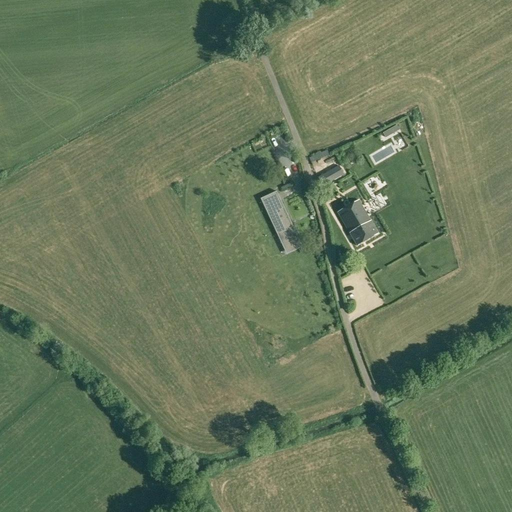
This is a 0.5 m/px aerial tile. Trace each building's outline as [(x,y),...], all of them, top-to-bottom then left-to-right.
[(397,125),(383,133),(385,138),(399,130),(397,125)] [(352,167),(347,169),(351,180),(357,178),(352,167)] [(291,252),(266,200),(252,207),(276,259),(291,252)] [(338,212),(357,245),(377,234),(358,200),(338,212)] [(347,295),(353,294),(349,276),(344,278),(347,295)]
